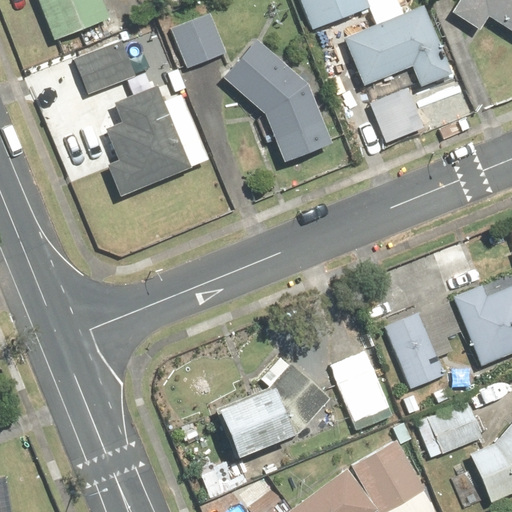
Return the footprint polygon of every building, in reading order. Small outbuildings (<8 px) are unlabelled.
[(35,0),(52,41),(107,19),(98,0),(35,0)] [(511,0),(458,0),(449,16),(476,32),(485,18),(511,34),(511,0)] [(421,8),(341,40),(361,88),(409,69),(417,89),(449,76),(421,8)] [(216,14),(171,31),(186,70),(231,53),(216,14)] [(219,78),(262,117),(280,163),(327,145),(305,87),(253,41),(219,78)] [(127,42),(78,58),(90,96),(140,80),(127,42)] [(188,170),(156,89),(112,106),(119,124),(102,131),(114,162),(104,166),(116,198),(188,170)] [(511,227),(498,231),(508,266),(511,265),(511,227)] [(478,285),(448,297),(476,367),(511,352),(511,285),(483,297),(478,285)] [(409,312),(376,325),(403,390),(436,376),(409,312)] [(353,333),(316,348),(347,428),(385,413),(353,333)] [(286,437),(326,398),(291,362),(261,390),(210,409),(229,459),(286,437)] [(463,400),(409,420),(421,454),(476,435),(463,400)] [(486,500),(511,490),(511,418),(489,446),(468,453),(486,500)] [(370,511),(374,509),(342,466),(280,511),(370,511)]
